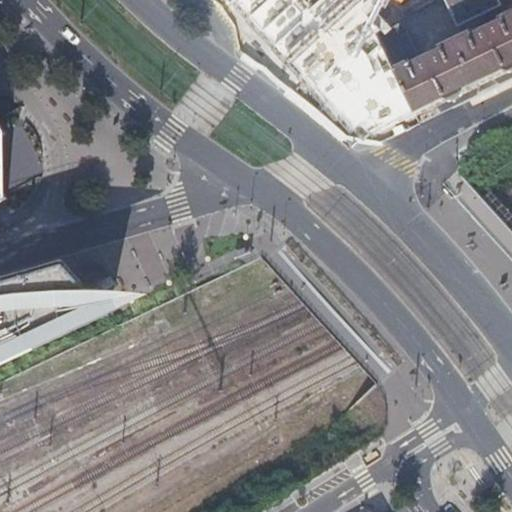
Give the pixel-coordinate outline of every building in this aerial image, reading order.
[(240,0),(359,134),(419,114),(379,34),(405,0),(240,0)] [(446,0),(460,25),(503,3),(501,0),(446,0)] [(511,13),(504,17),(505,20),(473,36),(472,34),(444,47),(445,50),(423,60),(403,21),(379,34),(419,114),(511,68),(511,13)] [(18,158),(36,155),(32,126),(14,128),(18,158)] [(0,366),(99,320),(88,308),(85,311),(55,277),(0,293),(0,366)]
